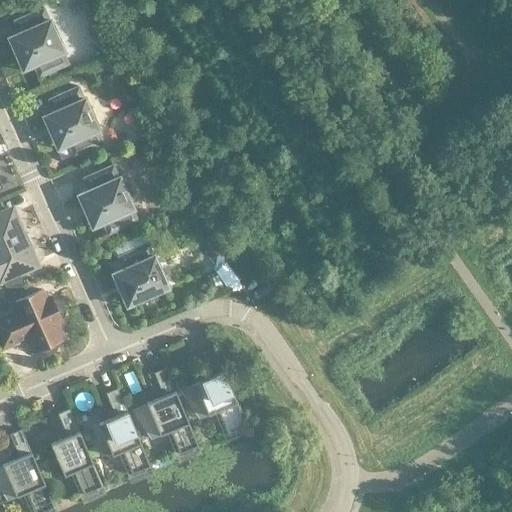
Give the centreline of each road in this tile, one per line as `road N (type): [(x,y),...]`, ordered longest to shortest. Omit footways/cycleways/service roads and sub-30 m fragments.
road 1 (residential): [(108,349),(0,103)]
road 2 (unclassified): [(250,315),(340,437),(348,459),(340,511)]
road 3 (residential): [(108,349),(207,309),(250,315)]
road 4 (residential): [(0,403),(108,349)]
